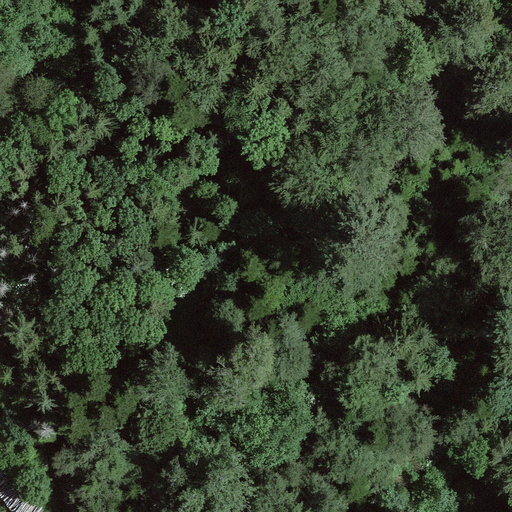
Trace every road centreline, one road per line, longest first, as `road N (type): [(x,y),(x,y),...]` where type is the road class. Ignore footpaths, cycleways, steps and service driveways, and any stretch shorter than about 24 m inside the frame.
road 1 (track): [(71,0),(117,44),(148,94),(257,178),(319,251),(489,511)]
road 2 (track): [(68,0),(177,334),(192,511)]
